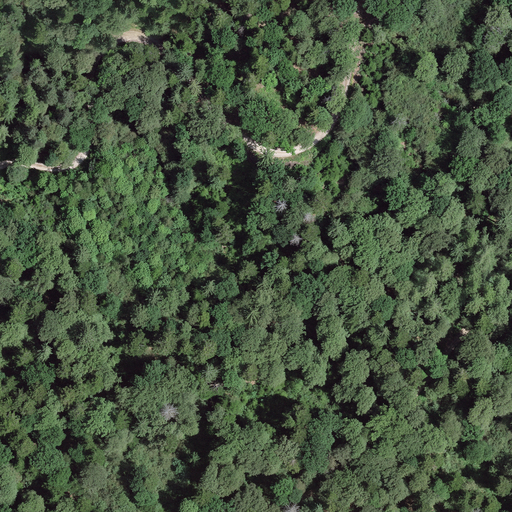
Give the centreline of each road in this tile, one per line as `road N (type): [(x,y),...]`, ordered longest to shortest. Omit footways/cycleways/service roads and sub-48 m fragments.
road 1 (track): [(0,166),(67,167),(80,159),(97,44),(123,32),(153,43),(240,135),(265,149),(294,150),(337,112),(357,34),(407,0)]
road 2 (track): [(252,511),(305,498),(337,477),(452,345),(511,293)]
